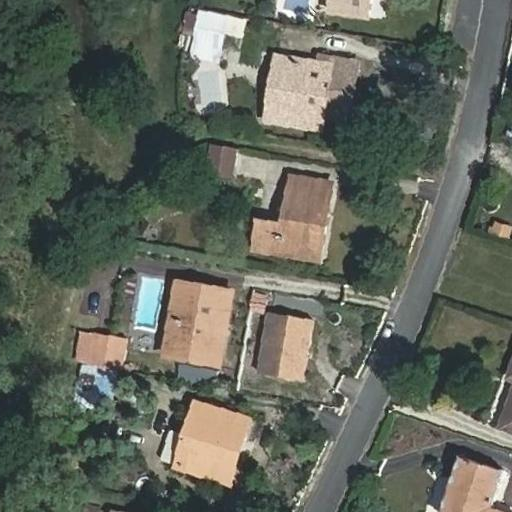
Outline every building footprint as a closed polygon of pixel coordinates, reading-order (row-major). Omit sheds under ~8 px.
[(373,21),(376,0),(332,0),(331,13),(373,21)] [(227,34),(200,28),(195,57),(221,62),(227,34)] [(357,65),(326,60),(325,66),(282,59),(272,120),(322,128),(325,112),(342,115),(344,105),(351,106),(357,65)] [(195,69),(197,110),(227,108),(224,68),(195,69)] [(247,181),(248,151),(219,147),(216,176),(247,181)] [(254,252),(303,260),(306,244),(326,247),(336,186),(292,179),(285,226),(259,221),(254,252)] [(306,244),(303,260),(323,263),(326,247),(306,244)] [(240,296),(182,287),(169,356),(226,367),(240,296)] [(316,322),(274,315),(263,376),(305,384),(316,322)] [(127,344),(98,338),(93,367),(119,372),(123,372),(127,344)] [(181,361),(178,377),(216,385),(220,368),(181,361)] [(93,367),(90,366),(85,397),(114,402),(119,372),(93,367)] [(235,440),(248,445),(255,422),(200,405),(180,467),(222,479),(235,440)] [(164,458),(175,461),(183,433),(172,430),(164,458)] [(235,484),(248,445),(235,440),(222,479),(235,484)] [(497,511),(499,506),(511,474),(462,456),(442,511),(497,511)]
